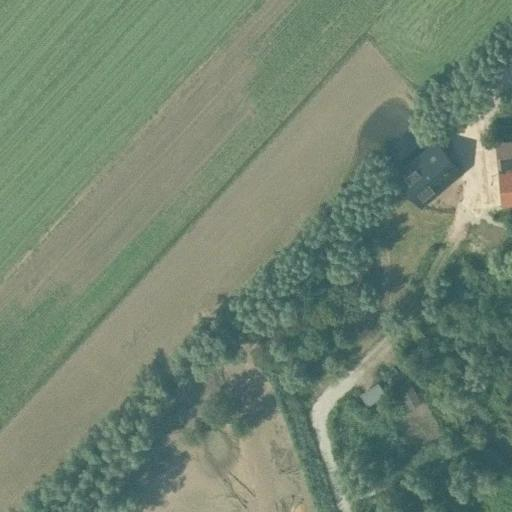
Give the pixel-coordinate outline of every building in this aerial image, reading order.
[(511,168),(511,141),(496,143),(498,170),(511,168)] [(436,143),(398,176),(408,188),(413,194),(433,177),(441,186),(460,170),(436,143)] [(511,202),(511,168),(498,170),(501,204),(511,202)] [(490,285),(480,285),(480,301),(490,301),(490,285)] [(422,401),(409,379),(392,388),(405,411),(422,401)] [(377,381),(360,393),(368,405),(385,393),(377,381)]
